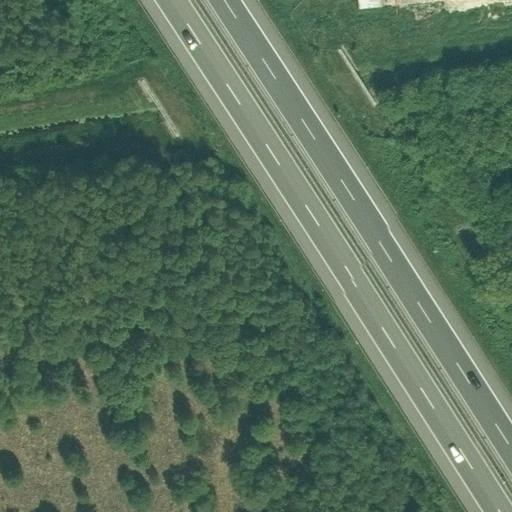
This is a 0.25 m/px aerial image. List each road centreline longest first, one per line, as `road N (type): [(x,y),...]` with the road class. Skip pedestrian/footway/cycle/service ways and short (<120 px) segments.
road 1 (motorway): [(168,0),(500,511)]
road 2 (track): [(0,145),(98,130),(158,144),(185,170),(229,241),(235,276),(223,426),(241,511)]
road 3 (motorway): [(511,449),(223,0)]
